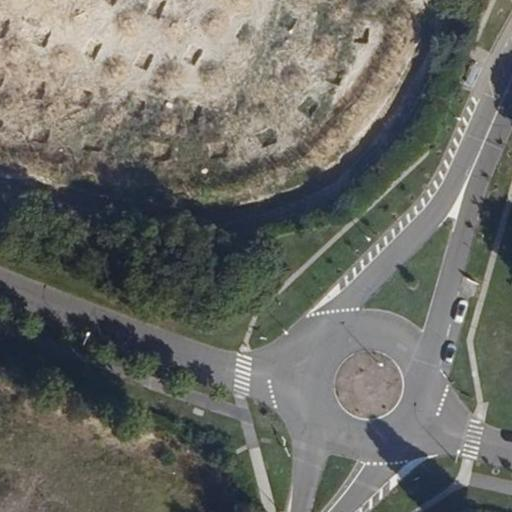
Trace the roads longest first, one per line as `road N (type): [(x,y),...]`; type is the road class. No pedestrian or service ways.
road 1 (residential): [(300,381),(237,374),(0,282)]
road 2 (residential): [(467,177),(324,336)]
road 3 (residential): [(428,369),(467,177)]
road 4 (residential): [(428,369),(419,349),(385,324),(342,325),(324,336)]
